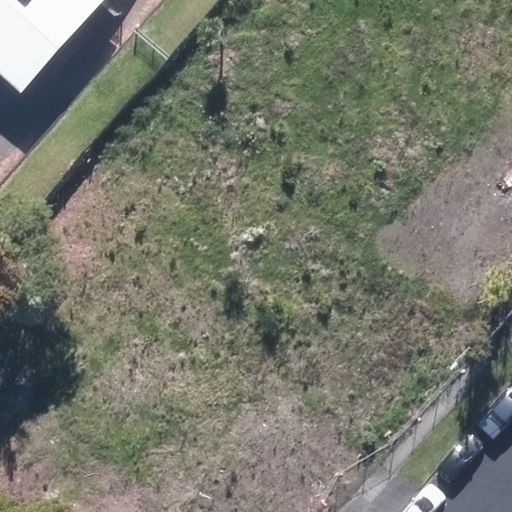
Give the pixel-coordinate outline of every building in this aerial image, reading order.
[(0,0),(0,38),(47,80),(117,0),(0,0)] [(511,0),(296,0),(316,17),(253,89),(410,225),(511,107),(511,0)] [(225,135),(177,92),(32,256),(80,299),(225,135)] [(334,224),(263,201),(237,278),(308,302),(334,224)] [(312,368),(156,224),(110,274),(126,288),(58,362),(69,372),(46,396),(162,503),(196,467),(209,479),(312,368)] [(386,275),(337,265),(320,354),(369,363),(386,275)]
